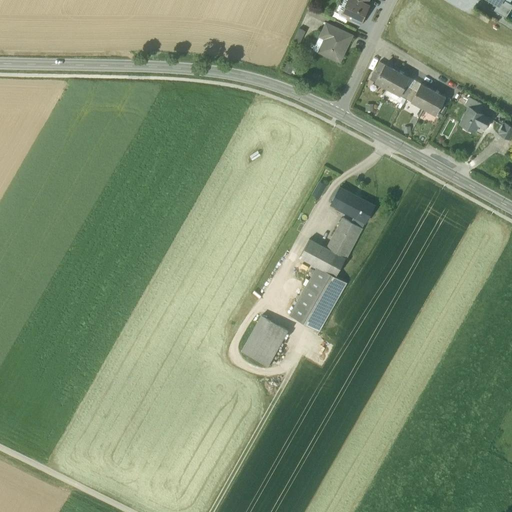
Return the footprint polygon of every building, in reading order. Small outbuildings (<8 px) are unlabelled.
[(366,5),(355,0),(348,0),(343,13),(349,16),(348,18),(360,24),(368,6),(366,5)] [(511,7),(511,5),(503,0),(501,0),(495,11),(506,18),(511,7)] [(352,35),(326,23),(322,33),(329,37),(322,53),(340,61),(340,60),(339,60),(346,45),(347,45),(352,35)] [(379,61),(370,79),(375,82),(385,64),(379,61)] [(385,64),(375,82),(387,89),(397,71),(385,64)] [(410,77),(397,71),(387,89),(400,96),(406,85),(410,77)] [(433,90),(421,83),(416,91),(411,101),(423,108),(433,90)] [(411,88),(406,85),(400,96),(405,99),(411,88)] [(411,88),(405,99),(411,101),(416,91),(411,88)] [(446,97),(433,90),(423,108),(436,115),(442,105),(446,97)] [(483,105),(473,101),(469,107),(470,107),(479,112),(483,105)] [(442,105),(436,115),(441,118),(447,108),(442,105)] [(479,112),(470,107),(460,125),(475,133),(479,125),(485,129),(490,119),(484,115),(484,114),(479,112)] [(505,122),(499,134),(505,137),(511,125),(505,122)] [(374,205),(340,188),(331,204),(354,216),(351,222),(361,227),(364,221),(365,222),(374,205)] [(343,217),(327,248),(345,258),(361,227),(351,222),(343,217)] [(318,266),(290,315),(319,331),(346,282),(336,276),(345,258),(327,248),(309,239),(300,257),(318,266)] [(288,330),(261,315),(241,351),(268,366),(288,330)]
